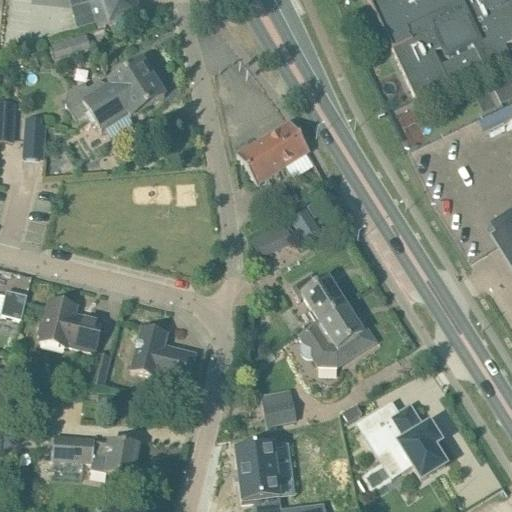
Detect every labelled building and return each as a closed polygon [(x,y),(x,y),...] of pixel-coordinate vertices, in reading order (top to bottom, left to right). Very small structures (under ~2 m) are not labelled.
[(109,26),(140,18),(135,0),(101,0),(103,3),(91,7),(97,29),(109,26)] [(432,89),(434,93),(448,86),(433,55),(440,52),(445,62),(473,49),(483,70),(509,57),(505,48),(511,44),(511,8),(510,4),(506,6),(503,0),(371,0),(367,2),(415,101),(429,95),(428,91),(432,89)] [(89,37),(53,46),(57,60),(92,50),(89,37)] [(68,96),(66,107),(76,124),(88,116),(92,121),(154,82),(143,64),(108,86),(110,90),(108,91),(104,84),(99,84),(88,91),(84,86),(68,96)] [(511,86),(509,80),(493,88),(500,104),(511,98),(511,86)] [(128,118),(130,122),(165,100),(154,82),(92,121),(101,135),(128,118)] [(12,121),(0,119),(0,145),(11,146),(12,121)] [(23,148),(22,162),(40,163),(41,149),(43,123),(25,122),(24,133),(23,142),(23,148)] [(251,148),(236,158),(256,190),(271,180),(309,156),(289,125),(251,148)] [(281,187),(266,195),(277,216),(291,208),(288,202),(281,187)] [(316,221),(326,215),(319,204),(309,211),(316,221)] [(304,245),(320,235),(307,215),(290,225),(304,245)] [(511,264),(511,218),(491,231),(511,264)] [(283,230),(262,239),(270,256),(291,247),(283,230)] [(303,302),(319,326),(345,310),(327,283),(317,290),(310,279),(291,291),(300,304),(303,302)] [(21,324),(28,298),(6,293),(0,319),(21,324)] [(41,327),(38,339),(39,341),(40,341),(39,345),(66,352),(67,349),(95,356),(102,325),(74,319),(76,311),(49,304),(44,326),(42,326),(41,327)] [(319,326),(319,327),(298,341),(302,346),(299,350),(299,356),(302,361),(307,363),(313,363),(318,371),(338,372),(376,347),(367,334),(362,337),(345,310),(319,326)] [(166,338),(160,337),(161,335),(160,332),(157,329),(154,328),(150,329),(148,332),(147,334),(141,332),(130,375),(156,382),(156,380),(188,388),(195,358),(164,350),(166,338)] [(110,359),(95,356),(88,384),(103,388),(110,359)] [(267,359),(257,364),(261,370),(270,364),(267,359)] [(141,383),(138,397),(152,400),(155,387),(141,383)] [(99,398),(97,416),(108,417),(110,399),(99,398)] [(295,424),(291,404),(263,410),(267,430),(295,424)] [(356,410),(342,418),(348,428),(361,420),(356,410)] [(430,431),(423,435),(410,415),(364,444),(378,466),(390,458),(404,480),(413,474),(422,487),(446,472),(434,453),(441,449),(430,431)] [(334,425),(318,427),(320,442),(336,440),(334,425)] [(110,445),(110,448),(96,445),(95,442),(52,441),(52,448),(51,483),(82,485),(82,468),(91,468),(90,474),(106,477),(132,481),(137,449),(110,445)] [(272,449),(235,454),(237,474),(239,486),(242,507),(252,505),(253,505),(254,511),(323,511),(322,509),(298,511),(279,511),(278,502),(279,502),(272,450),(272,449)]
